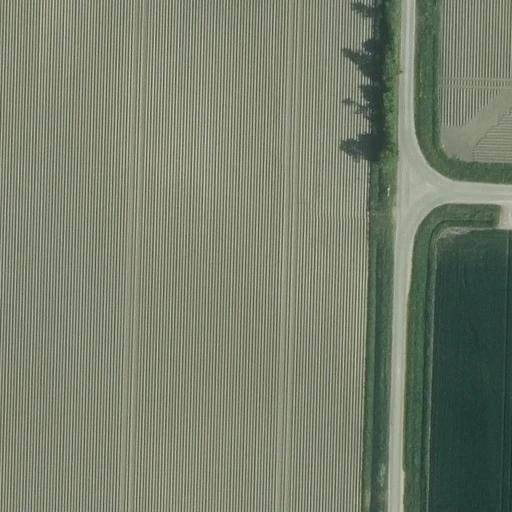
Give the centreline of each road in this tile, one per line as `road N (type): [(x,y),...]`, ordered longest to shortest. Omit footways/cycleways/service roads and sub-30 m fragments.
road 1 (unclassified): [(394,511),(407,192)]
road 2 (unclassified): [(407,192),(410,0)]
